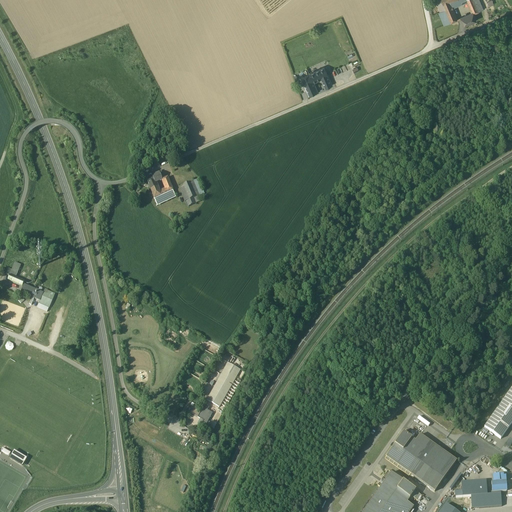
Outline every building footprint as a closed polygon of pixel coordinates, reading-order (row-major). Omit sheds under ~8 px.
[(443,5),(441,0),(435,0),(440,11),(445,9),(443,5)] [(467,0),(468,1),(473,13),(473,14),(478,12),(473,1),(472,0),(467,0)] [(478,0),(474,0),(473,1),(478,12),(483,10),(478,0)] [(449,2),(443,5),(445,9),(450,23),(457,20),(452,8),(449,2)] [(440,11),(439,12),(444,25),(450,23),(445,9),(440,11)] [(473,13),(466,15),(470,23),(476,21),(473,14),(473,13)] [(466,15),(460,18),(464,26),(470,23),(466,15)] [(324,67),(309,74),(312,81),(313,82),(321,79),(327,76),(324,67)] [(309,74),(301,78),(304,84),(307,83),(312,81),(309,74)] [(327,76),(321,79),(325,88),(332,85),(327,76)] [(314,84),(309,86),(307,83),(304,84),(309,95),(317,92),(314,84)] [(159,173),(146,179),(151,190),(157,188),(155,184),(162,181),(164,180),(163,176),(161,177),(159,173)] [(164,180),(162,181),(166,189),(168,193),(173,191),(167,178),(164,180)] [(198,180),(179,188),(185,202),(187,202),(193,199),(204,195),(198,180)] [(157,188),(151,190),(154,199),(161,196),(159,192),(157,187),(157,188)] [(161,196),(154,199),(157,205),(175,197),(173,191),(168,193),(161,196)] [(15,263),(12,271),(8,270),(6,275),(8,275),(9,276),(7,281),(9,282),(22,287),(24,282),(15,278),(20,266),(16,264),(15,263)] [(22,290),(21,293),(40,301),(43,294),(41,293),(42,290),(39,288),(38,292),(24,285),(22,290)] [(45,291),(43,294),(40,301),(39,303),(49,308),(55,295),(45,291)] [(5,348),(11,352),(14,345),(8,342),(5,348)] [(228,363),(207,401),(219,407),(240,370),(228,363)] [(511,423),(511,388),(484,428),(500,440),(511,423)] [(205,405),(197,418),(203,421),(202,423),(204,424),(206,425),(212,414),(207,411),(209,408),(205,405)] [(420,435),(415,442),(409,438),(412,434),(406,430),(404,434),(403,433),(386,458),(434,492),(456,461),(420,435)] [(27,459),(14,451),(10,459),(22,467),(27,459)] [(415,491),(389,472),(378,486),(381,488),(363,511),(410,511),(413,507),(407,503),(411,497),(415,499),(418,494),(415,492),(415,491)] [(471,497),(487,496),(487,492),(486,481),(461,483),(462,491),(462,498),(471,497)] [(493,482),(491,482),(492,492),(500,492),(507,491),(506,481),(493,482)] [(501,507),(501,495),(487,496),(471,497),(471,509),(501,507)] [(428,501),(421,496),(416,504),(422,509),(428,501)]
